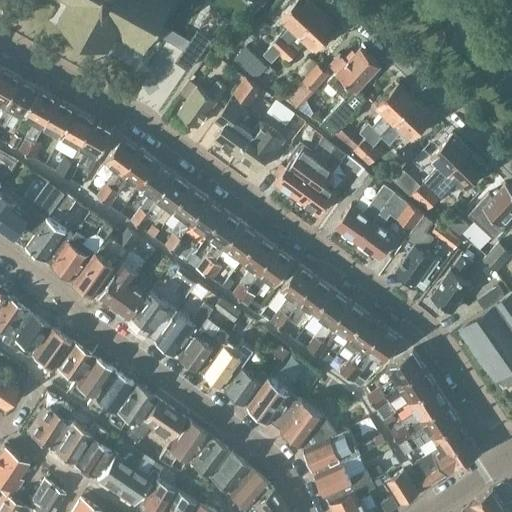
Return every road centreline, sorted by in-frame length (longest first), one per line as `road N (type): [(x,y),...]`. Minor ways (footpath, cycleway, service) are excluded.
road 1 (residential): [(0,39),(128,111),(407,312),(426,328),(509,457)]
road 2 (residential): [(307,511),(264,448),(83,318),(68,296),(0,247)]
road 3 (residential): [(511,154),(347,0)]
road 4 (residential): [(60,511),(79,481),(0,428)]
